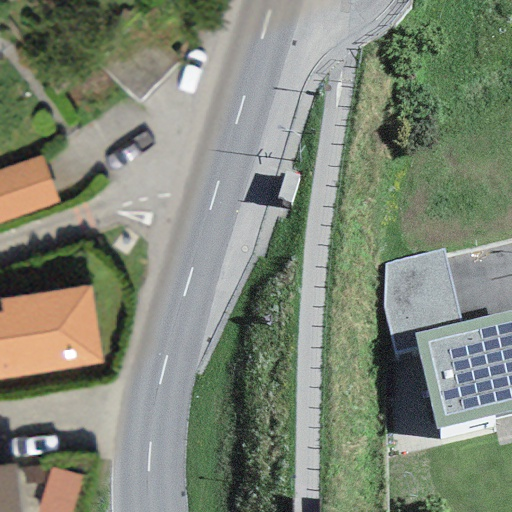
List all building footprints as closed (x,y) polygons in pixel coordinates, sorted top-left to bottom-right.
[(41,157),(0,171),(0,223),(58,202),(41,157)] [(412,336),(460,325),(443,251),(382,266),(382,306),(394,356),(415,349),(412,336)] [(91,285),(0,298),(0,381),(103,366),(91,285)] [(511,312),(460,325),(412,336),(415,349),(434,432),(511,413),(511,312)] [(0,511),(20,511),(14,465),(0,466),(0,511)] [(77,511),(81,481),(53,478),(49,511),(77,511)]
